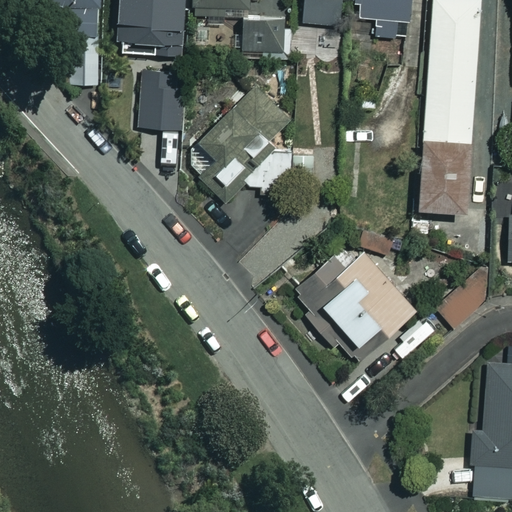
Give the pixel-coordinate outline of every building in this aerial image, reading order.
[(60,40),(62,82),(106,81),(102,0),(20,0),(22,41),(60,40)] [(180,0),(113,0),(111,43),(178,46),(180,0)] [(190,0),(191,8),(246,9),(245,0),(190,0)] [(287,0),(286,22),(373,26),(373,35),(405,36),(406,0),(287,0)] [(430,0),(419,137),(466,141),(476,0),(430,0)] [(279,58),(280,20),(240,19),(239,57),(279,58)] [(182,73),(140,69),(136,125),(178,129),(182,73)] [(242,88),(189,143),(202,158),(190,170),(221,205),(241,179),(260,194),(304,149),(242,88)] [(466,141),(419,137),(414,209),(460,212),(466,141)] [(407,171),(366,168),(362,217),(403,220),(407,171)] [(412,308),(360,248),(330,274),(338,283),(302,315),(346,366),(412,308)] [(489,294),(471,272),(432,305),(450,326),(489,294)] [(511,364),(482,363),(480,430),(469,430),(467,495),(510,497),(510,491),(511,490),(511,364)]
